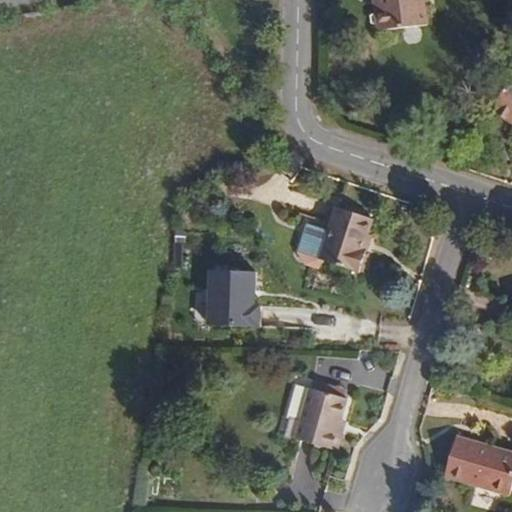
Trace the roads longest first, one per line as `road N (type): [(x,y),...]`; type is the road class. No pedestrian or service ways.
road 1 (residential): [(469,195),(380,493)]
road 2 (residential): [(469,195),(306,135),(296,114),(297,0)]
